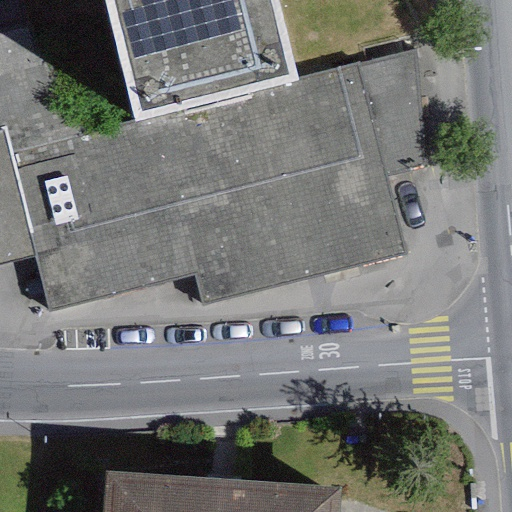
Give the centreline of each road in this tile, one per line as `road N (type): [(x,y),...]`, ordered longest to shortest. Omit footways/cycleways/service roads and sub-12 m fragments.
road 1 (residential): [(511,352),(64,387),(0,383)]
road 2 (unclassified): [(511,242),(490,0)]
